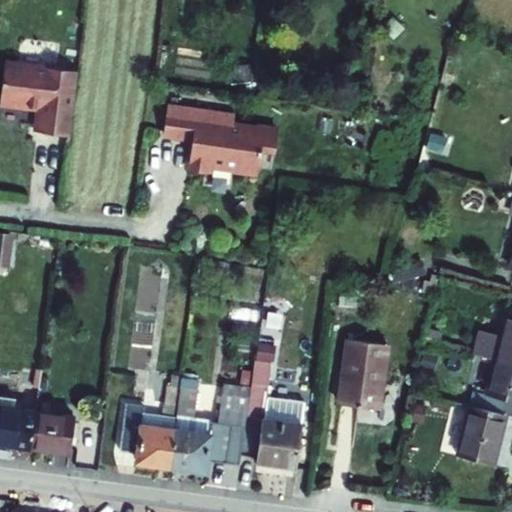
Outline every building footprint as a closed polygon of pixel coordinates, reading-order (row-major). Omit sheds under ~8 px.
[(74,137),(82,73),(61,70),(58,67),(9,64),(4,105),(28,108),(31,104),(47,106),(44,133),(74,137)] [(200,107),(166,102),(162,132),(188,136),(192,133),(197,140),(189,147),(186,170),(203,172),(209,165),(256,174),(260,148),(274,150),(277,129),(240,128),(232,123),(221,121),(223,111),(209,109),(208,119),(198,117),(200,107)] [(209,109),(200,107),(198,117),(208,119),(209,109)] [(234,113),(223,111),(221,121),(232,123),(234,113)] [(16,233),(0,230),(0,250),(13,253),(16,233)] [(397,289),(385,287),(383,299),(395,300),(397,289)] [(511,309),(507,308),(494,358),(511,362),(511,309)] [(275,341),(258,339),(252,385),(251,391),(268,393),(275,341)] [(388,343),(346,339),(337,403),(379,409),(388,343)] [(511,362),(494,358),(484,355),(472,405),(508,414),(511,398),(511,362)] [(216,420),(214,434),(176,429),(171,466),(209,472),(211,460),(241,464),(242,454),(251,391),(252,385),(228,381),(222,421),(216,420)] [(171,384),(166,405),(164,418),(177,419),(178,412),(181,386),(171,384)] [(195,415),(199,389),(181,386),(178,412),(195,415)] [(268,393),(251,391),(242,454),(260,456),(259,461),(296,466),(306,398),(268,393)] [(145,425),(148,407),(130,404),(123,450),(140,453),(139,462),(171,466),(176,429),(160,427),(145,425)] [(0,405),(0,441),(34,446),(39,411),(0,405)] [(508,414),(472,405),(459,455),(491,463),(495,447),(499,448),(508,414)] [(75,451),(80,416),(39,411),(34,446),(75,451)] [(216,418),(195,415),(178,412),(177,419),(176,429),(214,434),(216,420),(216,418)] [(456,414),(446,446),(455,449),(464,416),(456,414)] [(177,419),(164,418),(162,418),(160,427),(176,429),(177,419)]
